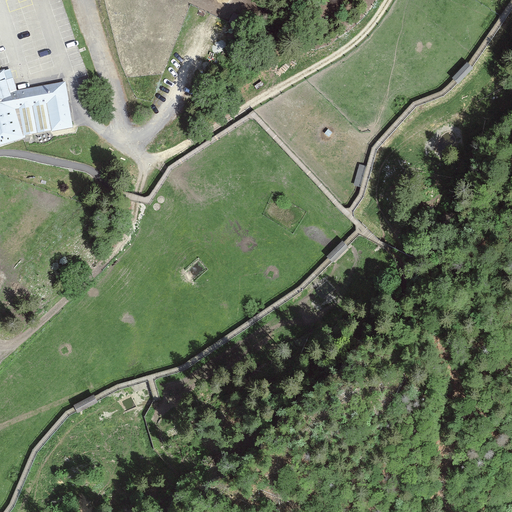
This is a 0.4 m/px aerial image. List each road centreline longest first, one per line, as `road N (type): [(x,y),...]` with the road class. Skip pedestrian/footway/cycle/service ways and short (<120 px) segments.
road 1 (track): [(247,105),(341,51),(387,0)]
road 2 (track): [(129,138),(152,132),(174,107),(211,19)]
road 3 (track): [(87,0),(129,138)]
road 4 (track): [(129,138),(145,159),(157,157),(247,105)]
